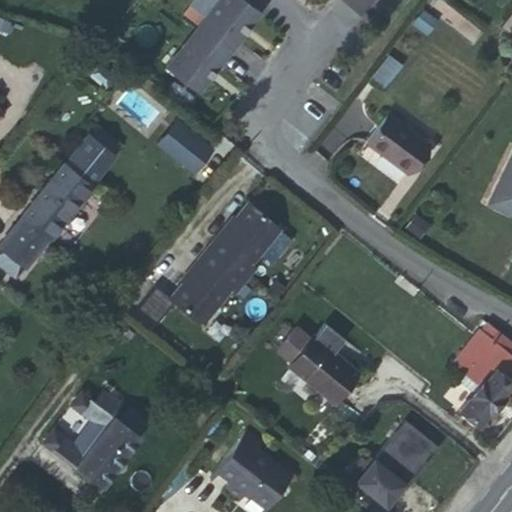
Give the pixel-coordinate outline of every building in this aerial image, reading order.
[(258,11),(244,0),(215,0),(165,64),(196,89),(258,11)] [(369,137),(409,167),(431,138),(389,108),(369,137)] [(93,123),(0,241),(0,247),(25,266),(120,144),(93,123)] [(511,154),(488,202),(511,214),(511,154)] [(280,227),(248,201),(218,237),(216,236),(196,260),(198,261),(169,297),(197,320),(205,319),(231,287),(235,291),(255,267),(250,263),(280,227)] [(290,359),(287,363),(333,400),(357,371),(333,352),(345,338),(324,322),(313,336),(311,334),(308,338),(292,325),(275,347),(290,359)] [(511,377),(511,352),(490,336),(479,327),(461,349),(473,358),(465,367),(481,379),(476,385),(458,409),(476,422),(485,410),(489,412),(503,394),(500,392),(511,377)] [(511,352),(511,340),(496,328),(490,336),(511,352)] [(450,363),(476,385),(481,379),(465,367),(473,358),(461,349),(450,363)] [(83,449),(73,442),(52,427),(41,441),(102,486),(141,433),(113,412),(121,402),(101,388),(93,397),(80,388),(69,404),(91,420),(100,427),(83,449)] [(438,445),(404,417),(373,456),(368,452),(364,457),(359,453),(345,470),(384,502),(406,475),(411,479),(438,445)] [(91,420),(73,442),(83,449),(100,427),(91,420)] [(249,431),(219,471),(233,482),(228,489),(243,500),(248,494),(268,510),(294,476),(260,449),(264,443),(249,431)]
